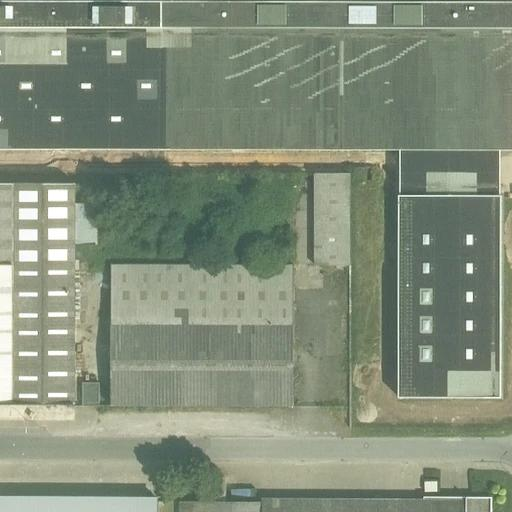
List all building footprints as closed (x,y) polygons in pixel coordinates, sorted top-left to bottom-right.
[(511,0),(0,0),(0,149),(162,150),(400,150),(399,398),(502,398),(502,150),(511,150),(511,0)] [(351,175),(316,174),(316,265),(351,266),(351,175)] [(76,183),(0,183),(0,404),(76,405),(76,183)] [(294,265),(112,265),(112,325),(294,325),(294,265)] [(294,325),(112,325),(112,406),(294,407),(294,325)] [(102,383),(84,383),(84,406),(102,406),(102,383)] [(228,479),(203,479),(203,502),(228,502),(228,479)] [(164,511),(164,493),(2,493),(1,511),(164,511)] [(203,502),(184,502),(183,511),(486,511),(486,504),(228,502),(203,502)]
